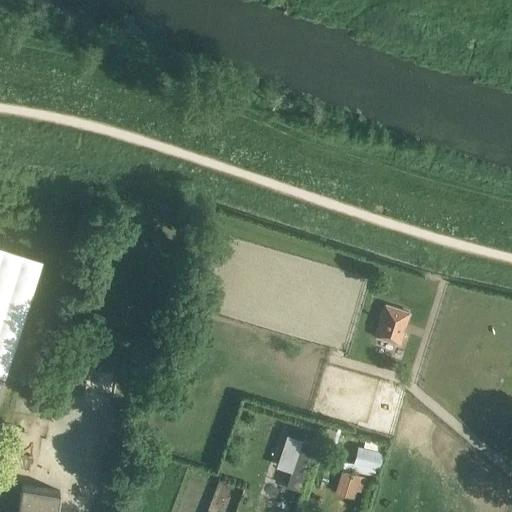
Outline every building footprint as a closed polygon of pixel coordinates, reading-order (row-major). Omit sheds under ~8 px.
[(0,238),(0,381),(41,252),(0,238)] [(411,311),(385,303),(374,337),(400,346),(411,311)] [(69,389),(58,384),(53,394),(63,399),(69,389)] [(346,418),(332,413),(323,440),(333,443),(334,441),(338,443),(346,418)] [(287,467),(284,484),(303,488),(312,437),(282,432),(276,465),(287,467)] [(379,469),(384,451),(358,445),(353,463),(379,469)] [(368,477),(342,469),(335,492),(354,497),(356,490),(363,492),(368,477)] [(56,511),(60,490),(22,484),(17,511),(56,511)]
